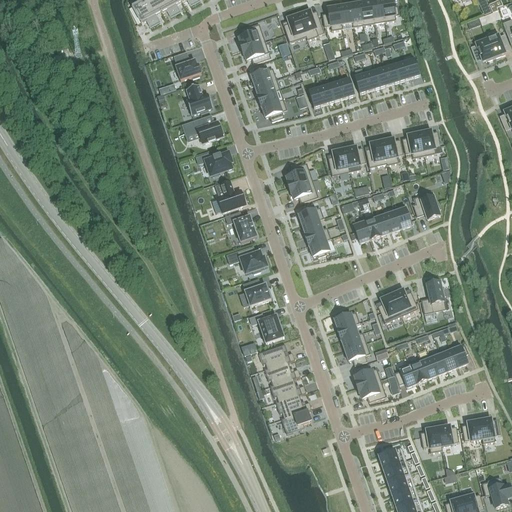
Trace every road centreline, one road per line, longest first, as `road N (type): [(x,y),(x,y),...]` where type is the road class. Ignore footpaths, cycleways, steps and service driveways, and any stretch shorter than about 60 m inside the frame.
road 1 (tertiary): [(262,511),(224,432),(50,212),(0,135)]
road 2 (residential): [(267,0),(213,19),(203,34),(243,153)]
road 3 (residential): [(423,104),(243,153)]
road 4 (residential): [(243,153),(296,307)]
road 5 (residential): [(486,393),(341,437)]
road 6 (residential): [(296,307),(341,437)]
road 7 (residential): [(296,307),(420,255)]
